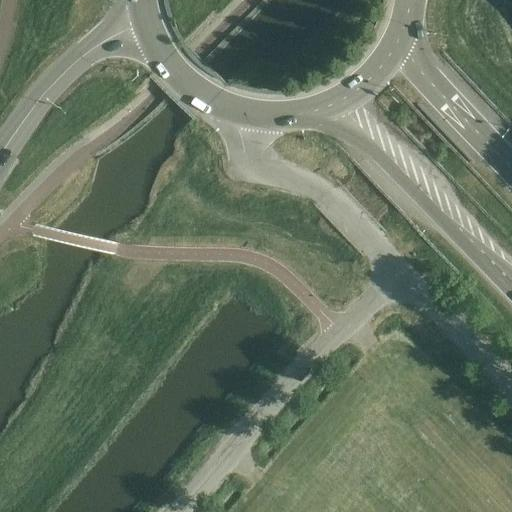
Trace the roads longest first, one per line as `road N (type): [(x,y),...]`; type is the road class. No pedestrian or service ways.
road 1 (unclassified): [(189,511),(399,269)]
road 2 (primary): [(323,110),(511,288)]
road 3 (unclassified): [(399,269),(322,188),(260,161),(242,116)]
road 4 (unclassified): [(143,23),(86,55),(45,91),(0,153)]
road 5 (primary): [(511,173),(435,95),(397,40)]
road 6 (unclassified): [(511,386),(399,269)]
road 7 (primary): [(143,23),(183,86),(242,116)]
